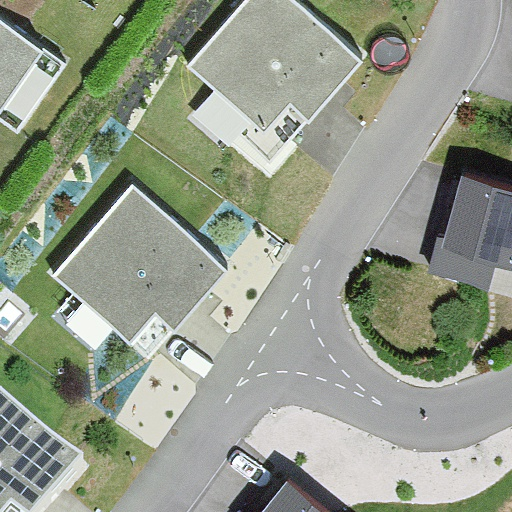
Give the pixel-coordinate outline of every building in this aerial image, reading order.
[(75,47),(5,0),(0,0),(0,102),(24,120),(75,47)] [(296,0),(243,0),(188,64),(261,126),(289,95),(310,113),(360,54),(296,0)] [(247,255),(144,169),(64,264),(166,350),(247,255)] [(511,190),(459,174),(426,274),(486,294),(511,292),(511,190)] [(0,394),(0,511),(9,511),(12,510),(14,511),(39,511),(81,466),(0,394)] [(376,511),(310,458),(265,511),(376,511)]
